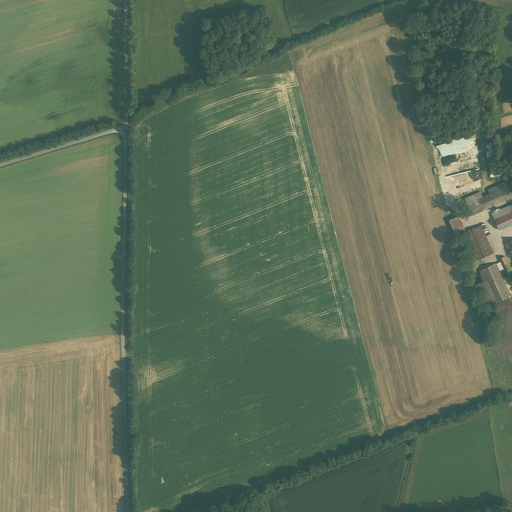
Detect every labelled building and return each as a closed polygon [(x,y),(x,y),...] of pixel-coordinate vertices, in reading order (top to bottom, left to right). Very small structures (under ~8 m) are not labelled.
[(487,190),(490,194),(508,186),(506,181),(487,190)] [(480,191),(465,198),(472,214),(511,196),(511,194),(508,186),(490,194),(483,197),(480,191)] [(511,204),(492,213),(499,230),(511,223),(511,204)] [(458,217),(449,221),(455,235),(464,230),(458,217)] [(481,225),(491,247),(499,244),(489,222),(481,225)] [(491,247),(481,225),(471,230),(484,258),(494,254),(491,247)] [(480,271),(485,282),(479,284),(489,305),(510,295),(499,270),(503,268),(506,274),(511,271),(505,256),(499,259),(500,261),(480,271)] [(472,276),(472,278),(472,279),(472,281),(473,282),(474,283),(475,283),(477,284),(478,284),(479,283),(481,282),(481,281),(482,279),(482,278),(482,277),(481,275),(480,274),(478,274),(477,273),(476,274),(474,274),(473,275),(472,276)]
